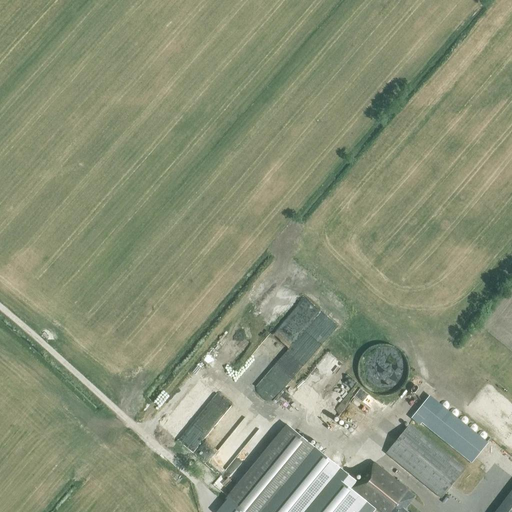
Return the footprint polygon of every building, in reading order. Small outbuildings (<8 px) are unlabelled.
[(299,369),(331,334),(314,319),(282,353),(299,369)] [(399,390),(403,386),(406,381),(408,376),(409,370),(408,364),(406,359),(403,354),(399,350),(394,347),(389,345),(383,344),(377,345),(371,347),(367,350),(363,355),(360,360),(358,365),(358,370),(358,376),(360,381),(363,386),(367,390),(372,393),(378,396),(383,396),(389,396),(395,393),(399,390)] [(367,415),(377,399),(359,388),(349,404),(367,415)] [(472,464),(488,443),(430,395),(411,418),(420,426),(422,423),(472,464)] [(234,458),(221,449),(246,416),(229,403),(193,453),(222,474),(234,458)] [(358,483),(286,424),(214,511),(351,511),(363,498),(379,511),(407,511),(405,510),(415,497),(374,463),(358,483)] [(441,498),(464,470),(410,425),(386,454),(441,498)] [(511,511),(511,489),(494,511),(511,511)]
